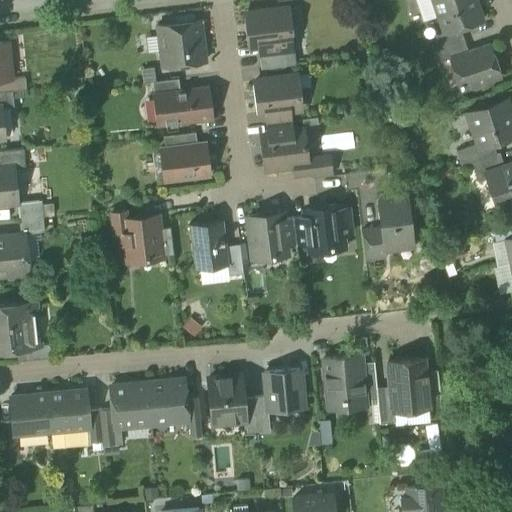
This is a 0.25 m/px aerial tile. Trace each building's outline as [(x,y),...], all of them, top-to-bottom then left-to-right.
[(417,0),(425,21),(439,16),(438,14),(440,13),(435,0),(417,0)] [(474,0),(435,0),(440,13),(438,14),(439,16),(445,33),(460,28),(481,21),(474,0)] [(249,25),(251,46),(258,45),(284,42),(291,41),(292,41),(289,23),(287,21),(285,9),(270,11),(268,9),(257,11),(255,13),(245,14),(247,23),(249,25)] [(161,53),(163,67),(205,62),(199,20),(158,25),(159,36),(161,53)] [(433,37),(437,49),(464,40),(460,28),(445,33),(433,37)] [(161,53),(159,36),(145,38),(147,54),(161,53)] [(437,49),(441,61),(449,59),(468,52),(464,40),(437,49)] [(291,41),(284,42),(286,65),(294,64),(291,41)] [(263,68),(286,65),(284,42),(258,45),(260,68),(263,68)] [(0,43),(0,80),(11,79),(7,43),(0,43)] [(449,59),(460,91),(501,77),(490,45),(468,52),(449,59)] [(152,82),(156,82),(154,67),(141,69),(143,83),(152,82)] [(257,93),(260,113),(264,113),(290,109),(300,108),(298,89),(296,87),(294,76),(277,78),(275,76),(265,78),(263,80),(254,81),(255,91),(257,93)] [(23,78),(11,79),(0,80),(0,92),(12,91),(24,89),(23,78)] [(152,82),(154,94),(179,91),(178,79),(156,82),(152,82)] [(153,94),(157,125),(212,118),(208,87),(179,91),(154,94),(153,94)] [(0,106),(1,107),(13,106),(12,91),(0,92),(0,106)] [(477,144),(478,148),(492,143),(511,136),(511,110),(511,109),(510,110),(506,100),(466,114),(477,144)] [(264,113),(265,124),(291,121),(290,109),(264,113)] [(293,132),(291,121),(265,124),(267,135),(293,132)] [(274,167),(277,169),(286,167),(288,165),(293,164),(295,164),(305,163),(303,152),(305,149),(303,131),(293,132),(267,135),(263,136),(265,157),(264,159),(265,168),(274,167)] [(323,150),(354,148),(353,132),(322,134),(323,150)] [(163,137),(165,148),(196,145),(195,133),(163,137)] [(163,177),(163,181),(210,175),(205,143),(196,145),(165,148),(159,149),(160,152),(163,177)] [(462,166),(472,163),(496,154),(492,143),(478,148),(477,144),(456,151),(462,166)] [(5,150),(7,166),(14,166),(30,164),(29,148),(5,150)] [(163,177),(160,152),(151,153),(154,178),(163,177)] [(499,153),(496,154),(472,163),(478,182),(487,179),(485,172),(504,166),(499,153)] [(293,164),(295,176),(330,172),(329,160),(305,163),(295,164),(293,164)] [(487,179),(498,211),(511,206),(511,163),(504,166),(485,172),(487,179)] [(0,167),(0,205),(17,204),(18,204),(18,203),(14,166),(7,166),(0,167)] [(381,228),(383,246),(384,246),(413,242),(407,200),(402,195),(382,198),(377,203),(381,228)] [(17,204),(19,220),(43,217),(41,200),(18,203),(18,204),(17,204)] [(309,242),(310,252),(331,249),(332,247),(342,245),(341,236),(340,229),(342,226),(341,215),(338,214),(338,208),(337,205),(327,207),(326,209),(305,212),(306,216),(309,242)] [(340,229),(341,236),(352,234),(348,206),(338,208),(338,214),(341,215),(342,226),(340,229)] [(141,258),(143,259),(161,257),(160,255),(157,229),(159,229),(159,223),(156,222),(156,217),(136,219),(134,218),(126,219),(126,218),(125,210),(111,212),(114,230),(114,234),(122,233),(123,235),(124,244),(127,246),(128,259),(141,258)] [(264,255),(267,257),(286,255),(284,245),(281,219),(280,214),(259,217),(257,215),(248,216),(249,226),(247,228),(249,239),(251,241),(253,257),(264,255)] [(306,216),(292,218),(295,244),(309,242),(306,216)] [(44,231),(43,217),(19,220),(20,234),(24,233),(37,232),(44,231)] [(284,245),(295,244),(292,218),(281,219),(284,245)] [(189,224),(195,269),(199,269),(227,265),(228,265),(225,246),(222,220),(189,224)] [(511,224),(494,231),(496,242),(506,240),(505,239),(511,237),(511,224)] [(157,229),(160,255),(172,253),(169,228),(159,229),(157,229)] [(361,231),(365,258),(385,256),(384,246),(383,246),(381,228),(361,231)] [(24,233),(28,267),(41,266),(37,232),(24,233)] [(0,236),(0,275),(2,275),(2,273),(28,270),(28,267),(24,233),(20,234),(0,236)] [(496,267),(511,264),(506,240),(496,242),(491,243),(496,267)] [(227,265),(229,275),(243,273),(239,244),(225,246),(228,265),(227,265)] [(511,289),(511,268),(511,264),(496,267),(493,268),(498,293),(510,290),(511,289)] [(227,265),(199,269),(201,284),(229,280),(229,275),(227,265)] [(107,296),(92,286),(82,300),(97,311),(107,296)] [(0,350),(16,349),(38,346),(38,345),(38,343),(37,335),(33,333),(32,323),(35,319),(34,306),(28,301),(0,304),(0,350)] [(202,326),(189,316),(182,326),(195,336),(202,326)] [(16,349),(18,361),(54,358),(52,344),(38,345),(38,346),(16,349)] [(343,401),(349,406),(365,405),(365,399),(361,363),(361,355),(323,358),(327,402),(343,401)] [(390,386),(392,410),(393,410),(428,407),(427,395),(424,371),(423,359),(387,362),(390,386)] [(365,399),(376,398),(376,388),(374,362),(373,362),(361,363),(365,399)] [(267,405),(268,410),(303,407),(300,369),(264,372),(267,396),(267,405)] [(424,371),(427,395),(440,393),(437,370),(424,371)] [(212,415),(213,424),(244,420),(245,420),(243,399),(240,375),(208,378),(212,415)] [(185,380),(147,383),(151,422),(188,418),(186,399),(185,380)] [(118,425),(151,422),(147,383),(109,387),(111,408),(113,426),(118,425)] [(390,386),(376,388),(376,398),(379,423),(394,422),(393,410),(392,410),(390,386)] [(85,389),(47,392),(51,431),(89,427),(87,410),(85,389)] [(14,434),(51,431),(47,392),(11,396),(13,420),(14,434)] [(254,397),(254,398),(258,432),(258,433),(270,432),(270,430),(268,410),(267,405),(267,396),(260,396),(254,397)] [(188,418),(190,436),(201,434),(198,398),(186,399),(188,418)] [(245,434),(258,432),(254,398),(243,399),(245,420),(244,420),(245,434)] [(367,424),(379,423),(376,398),(365,399),(365,405),(367,424)] [(393,410),(394,422),(395,426),(429,423),(428,407),(393,410)] [(102,441),(103,445),(120,444),(118,425),(113,426),(111,408),(99,409),(102,441)] [(89,427),(90,442),(102,441),(99,409),(87,410),(89,427)] [(0,421),(4,457),(16,456),(14,434),(13,420),(0,421)] [(329,420),(317,421),(319,444),(331,443),(329,420)] [(89,427),(51,431),(53,447),(90,444),(90,442),(89,427)] [(442,511),(440,484),(407,487),(408,497),(401,497),(402,511),(442,511)] [(293,498),(294,511),(333,511),(332,494),(293,498)]
